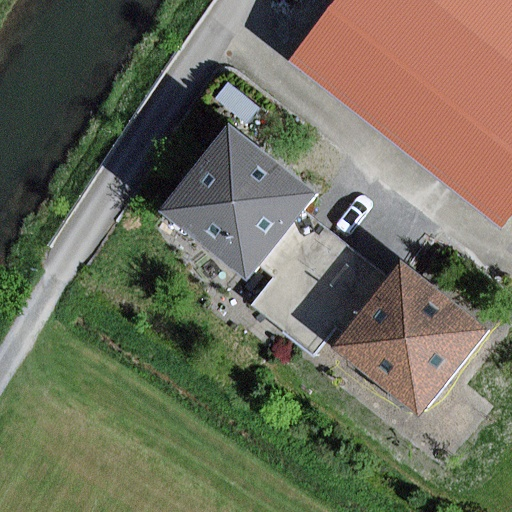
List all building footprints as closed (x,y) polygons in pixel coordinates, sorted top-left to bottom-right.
[(511,212),(511,0),(357,0),(298,74),(501,227),(511,212)] [(228,83),(215,99),(246,124),(259,108),(228,83)] [(314,194),(228,126),(159,212),(246,281),(257,266),(302,211),(314,194)] [(388,278),(302,211),(257,266),(272,278),(250,306),(312,355),(337,323),(346,331),(388,278)] [(346,331),(331,349),(418,417),(488,329),(401,261),(388,278),(346,331)]
